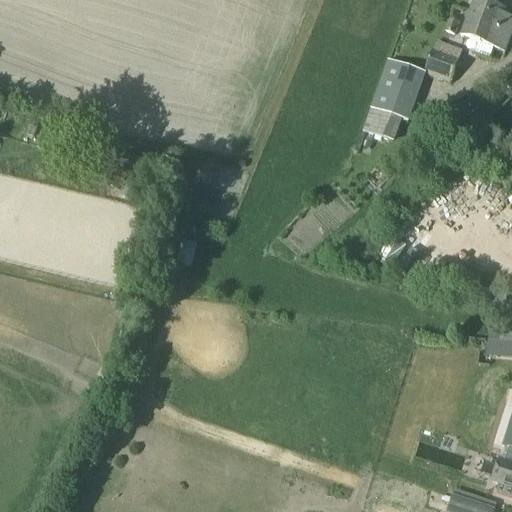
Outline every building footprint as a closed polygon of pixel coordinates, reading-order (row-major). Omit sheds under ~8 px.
[(505,12),(474,1),(460,38),(503,55),(511,32),(511,20),(503,17),(505,12)] [(453,38),(458,24),(449,21),(444,34),(453,38)] [(422,76),(449,86),(460,55),(448,50),(446,58),(431,52),(422,76)] [(394,121),(399,123),(405,125),(423,77),(399,68),(387,64),(362,134),(386,143),(394,121)] [(133,203),(137,186),(124,183),(120,199),(133,203)] [(187,231),(182,253),(198,257),(203,234),(187,231)] [(473,282),(478,259),(450,253),(446,277),(473,282)] [(511,333),(502,332),(501,343),(511,344),(511,333)] [(511,468),(498,464),(492,484),(511,490),(511,468)] [(490,511),(450,499),(445,511),(490,511)]
